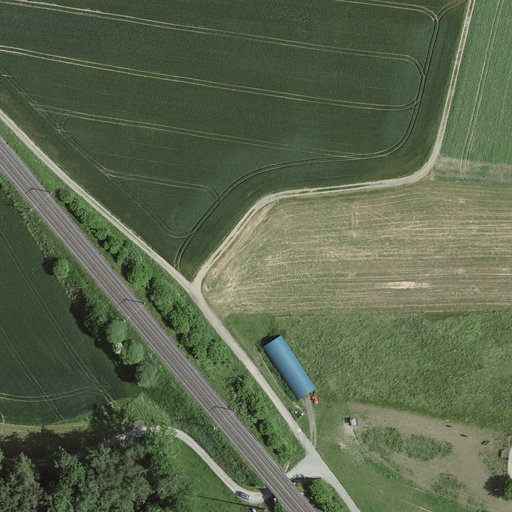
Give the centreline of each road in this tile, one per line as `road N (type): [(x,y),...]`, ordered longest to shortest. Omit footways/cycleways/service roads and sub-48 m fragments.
road 1 (track): [(471,0),(427,169),(415,178),(265,201),(206,266),(194,291)]
road 2 (track): [(0,457),(34,462),(165,429),(179,433),(241,494),(267,494)]
road 3 (track): [(194,291),(0,110)]
road 4 (track): [(316,456),(194,291)]
road 5 (residential): [(267,494),(316,456),(356,511)]
